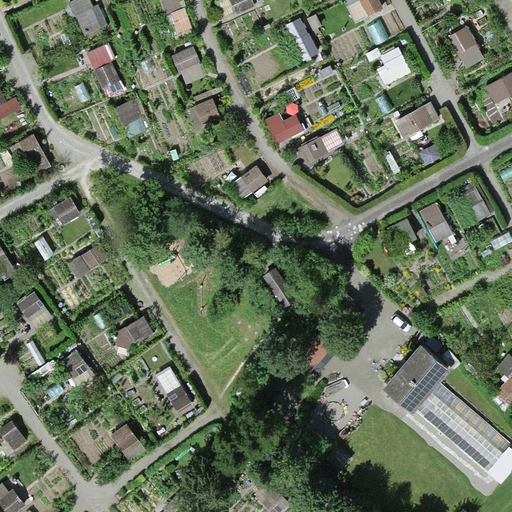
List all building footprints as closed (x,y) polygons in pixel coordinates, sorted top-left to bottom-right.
[(89,0),(79,0),(72,3),(86,34),(107,25),(98,6),(93,8),(89,0)] [(253,6),(250,0),(231,0),(236,12),(253,6)] [(360,0),(349,5),(356,20),(381,8),(377,0),(360,0)] [(302,19),(286,26),(303,61),(318,54),(302,19)] [(468,28),(451,36),(467,67),(484,59),(468,28)] [(91,50),(98,66),(120,57),(113,41),(91,50)] [(193,48),(174,56),(180,70),(199,62),(193,48)] [(387,84),(409,72),(398,49),(383,57),(388,67),(380,71),(387,84)] [(123,90),(111,65),(97,72),(109,97),(123,90)] [(511,73),(488,87),(496,103),(511,93),(511,73)] [(0,91),(0,117),(21,108),(16,99),(7,104),(0,91)] [(219,118),(213,100),(197,106),(204,124),(219,118)] [(134,102),(118,109),(125,125),(141,118),(134,102)] [(432,103),(396,121),(405,137),(440,120),(432,103)] [(279,114),(265,120),(275,143),(303,130),(297,116),(283,122),(279,114)] [(336,130),(299,148),(307,163),(344,145),(336,130)] [(34,138),(17,147),(32,176),(49,167),(34,138)] [(266,182),(256,168),(233,184),(243,198),(266,182)] [(78,213),(70,200),(48,213),(56,226),(78,213)] [(436,203),(421,211),(437,242),(452,234),(436,203)] [(16,274),(0,245),(0,270),(1,270),(6,280),(16,274)] [(79,276),(108,256),(100,245),(71,264),(79,276)] [(276,271),(266,277),(284,308),(295,301),(276,271)] [(51,318),(34,294),(19,304),(36,328),(51,318)] [(151,331),(144,319),(121,332),(117,347),(128,350),(131,342),(151,331)] [(401,365),(383,386),(413,413),(416,410),(441,382),(450,371),(419,344),(401,365)] [(95,378),(77,354),(62,365),(80,389),(95,378)] [(178,412),(192,404),(171,368),(157,376),(178,412)] [(511,374),(503,390),(511,395),(511,374)] [(511,444),(441,382),(416,410),(490,475),(511,449),(511,444)] [(16,448),(26,440),(11,422),(1,430),(16,448)] [(144,450),(127,426),(113,436),(130,460),(144,450)] [(275,511),(282,511),(290,504),(270,483),(258,494),(275,511)] [(0,487),(0,502),(6,511),(15,511),(24,506),(13,491),(10,494),(3,485),(0,487)] [(183,492),(165,508),(168,511),(189,511),(196,506),(183,492)]
